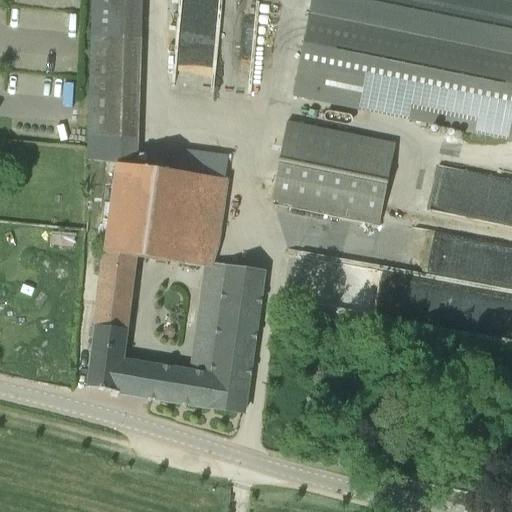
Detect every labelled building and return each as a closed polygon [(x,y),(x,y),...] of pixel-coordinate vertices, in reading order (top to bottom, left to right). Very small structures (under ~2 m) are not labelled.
[(145,0),(97,0),(94,164),(143,165),(145,0)] [(174,89),(250,97),(260,0),(189,0),(188,6),(199,7),(197,25),(182,23),(181,33),(184,33),(183,44),(180,44),(179,61),(177,61),(174,89)] [(511,141),(511,139),(511,3),(492,0),(312,0),(310,14),(293,97),(511,141)] [(379,220),(380,219),(395,145),(287,123),(272,198),(379,220)] [(122,395),(244,413),(264,270),(215,264),(227,180),(218,178),(168,171),(118,164),(89,389),(122,395)] [(74,248),(78,235),(54,230),(51,242),(74,248)] [(463,318),(471,295),(442,286),(434,309),(463,318)]
